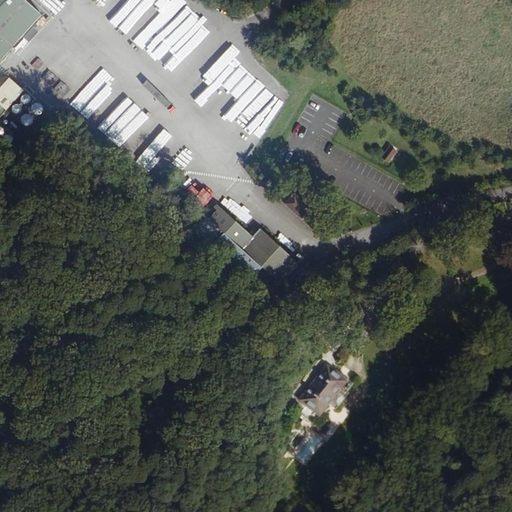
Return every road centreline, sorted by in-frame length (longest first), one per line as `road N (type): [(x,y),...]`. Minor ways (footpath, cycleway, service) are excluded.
road 1 (track): [(0,450),(284,303),(338,266)]
road 2 (residential): [(386,233),(471,198),(511,194)]
